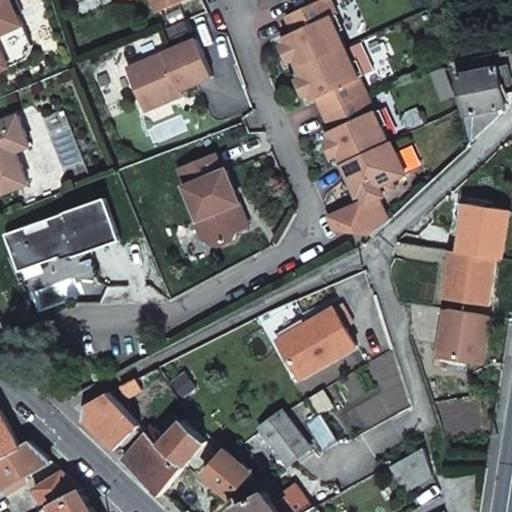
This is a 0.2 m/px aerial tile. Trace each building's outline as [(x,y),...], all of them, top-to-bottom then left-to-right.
[(0,0),(0,69),(28,58),(33,45),(14,0),(0,0)] [(336,11),(331,0),(311,0),(285,12),(292,29),(283,33),(286,39),(292,55),(297,64),(343,44),(330,13),(336,11)] [(125,63),(140,100),(172,86),(173,89),(174,88),(209,74),(194,35),(125,63)] [(292,55),(286,39),(279,42),(286,58),(292,55)] [(344,46),(356,75),(371,68),(359,40),(344,46)] [(344,46),(343,44),(297,64),(301,73),(308,90),(310,96),(314,94),(321,111),(364,92),(356,75),(344,46)] [(474,142),(511,104),(511,95),(511,93),(503,95),(501,85),(507,84),(504,75),(508,75),(506,65),(458,75),(474,142)] [(308,90),(301,73),(294,76),(301,92),(308,90)] [(140,100),(142,106),(176,93),(174,88),(173,89),(172,86),(140,100)] [(385,140),(364,92),(321,111),(328,127),(324,129),(327,135),(334,151),(338,161),(385,140)] [(35,143),(24,112),(0,120),(0,186),(2,192),(33,181),(21,148),(35,143)] [(327,154),(334,151),(327,135),(320,138),(327,154)] [(386,139),(385,140),(338,161),(336,161),(342,176),(345,175),(352,194),(356,192),(361,201),(379,194),(375,184),(401,172),(386,139)] [(211,150),(175,165),(195,214),(191,220),(197,234),(212,241),(227,235),(231,227),(243,222),(237,205),(233,207),(230,199),(234,197),(222,166),(218,167),(211,150)] [(127,239),(114,198),(12,232),(24,265),(65,251),(68,258),(127,239)] [(469,203),(460,251),(497,258),(503,259),(511,210),(469,203)] [(455,251),(447,299),(488,305),(497,258),(460,251),(455,251)] [(285,344),(303,377),(358,346),(337,307),(311,322),(315,328),(285,344)] [(449,310),(441,358),(483,365),(490,317),(449,310)] [(281,338),(285,344),(315,328),(311,322),(281,338)] [(112,447),(116,450),(142,424),(111,392),(88,404),(84,419),(112,447)] [(0,411),(0,458),(22,446),(3,410),(0,411)] [(242,441),(264,468),(285,454),(290,462),(311,446),(286,410),(263,426),(263,427),(242,441)] [(309,423),(324,448),(337,440),(322,415),(309,423)] [(208,441),(183,420),(161,445),(184,469),(208,441)] [(127,461),(164,495),(184,469),(161,445),(150,432),(127,461)] [(22,446),(0,458),(0,477),(6,488),(54,460),(51,457),(32,441),(22,446)] [(222,495),(231,503),(255,470),(228,449),(207,475),(225,492),(222,495)] [(392,466),(405,490),(433,475),(424,449),(392,466)] [(64,470),(35,489),(47,508),(56,504),(84,488),(64,470)] [(275,501),(281,511),(306,511),(308,511),(295,487),(275,501)] [(56,504),(60,511),(98,511),(88,496),(84,488),(56,504)] [(239,511),(281,511),(275,501),(267,489),(238,509),(239,511)]
